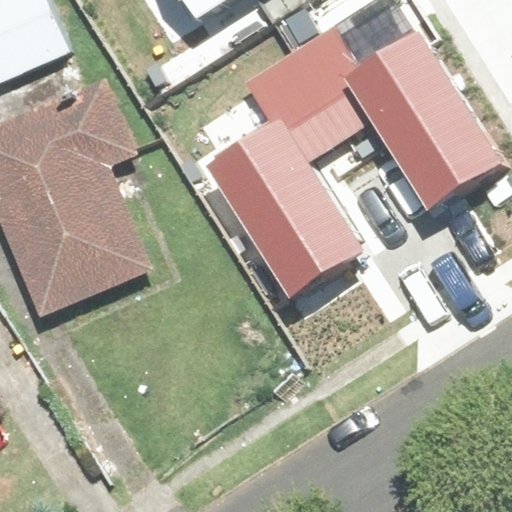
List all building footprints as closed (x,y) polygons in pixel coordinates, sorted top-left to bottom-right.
[(0,90),(78,58),(53,0),(9,0),(0,4),(0,90)] [(258,0),(195,0),(213,28),(258,0)] [(511,174),(511,172),(433,45),(366,86),(446,215),(511,174)] [(387,126),(337,46),(257,95),(288,145),(230,181),(306,305),(376,262),(318,168),(387,126)] [(122,87),(0,133),(0,178),(55,325),(156,288),(112,171),(149,158),(122,87)]
